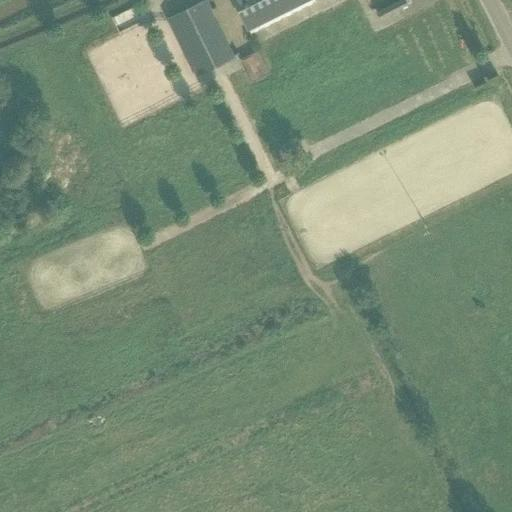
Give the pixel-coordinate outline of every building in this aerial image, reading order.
[(306,0),(233,0),(247,29),(306,0)] [(404,0),(399,0),(377,12),(380,18),(407,5),(404,0)] [(398,22),(425,9),(421,0),(393,13),(398,22)] [(166,19),(194,75),(232,56),(206,1),(166,19)] [(134,28),(156,18),(151,7),(129,17),(134,28)] [(287,236),(285,236),(288,243),(290,242),(295,240),(292,233),(287,236)] [(60,396),(50,401),(57,415),(67,411),(60,396)]
